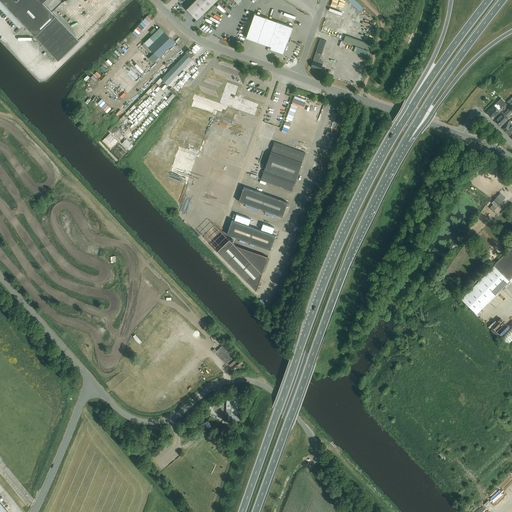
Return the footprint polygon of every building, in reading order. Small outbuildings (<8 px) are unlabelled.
[(0,0),(58,61),(79,40),(40,0),(0,0)] [(195,0),(186,9),(197,20),(216,0),(195,0)] [(350,0),(361,10),(364,6),(357,0),(350,0)] [(255,13),(246,37),(271,46),(271,49),(283,53),(293,27),(255,13)] [(153,63),(175,42),(160,27),(145,43),(155,52),(148,58),(153,63)] [(372,43),(346,34),(345,40),(370,49),(372,43)] [(363,53),(365,47),(356,45),(355,51),(363,53)] [(313,60),(311,67),(320,70),(322,63),(319,62),(323,49),(317,47),(313,60)] [(189,49),(186,52),(186,53),(162,79),(168,85),(195,56),(192,53),(193,51),(189,49)] [(486,112),(489,115),(492,119),(500,111),(494,104),(486,112)] [(497,123),(511,110),(509,108),(504,113),(502,111),(494,120),(497,123)] [(511,111),(511,110),(497,123),(500,126),(509,118),(508,116),(511,111)] [(511,120),(511,121),(510,120),(502,128),(509,135),(511,132),(511,120)] [(305,153),(274,142),(261,180),(291,191),(305,153)] [(244,186),(239,201),(282,216),(287,202),(244,186)] [(493,204),(490,208),(493,211),(504,199),(499,194),(491,203),(493,204)] [(246,224),(247,219),(236,215),(234,220),(246,224)] [(232,220),(227,234),(270,250),(275,235),(232,220)] [(269,232),(271,228),(260,224),(258,228),(269,232)] [(236,245),(230,238),(218,250),(256,290),(268,257),(236,245)] [(511,245),(493,265),(494,265),(461,298),(476,314),(509,280),(511,283),(511,245)] [(507,345),(511,339),(511,326),(500,338),(507,345)] [(227,365),(235,356),(223,344),(215,353),(227,365)] [(238,391),(232,391),(232,396),(227,396),(226,408),(228,408),(227,413),(228,413),(228,420),(240,421),(241,413),(240,413),(240,407),(238,407),(238,391)] [(205,433),(201,428),(199,430),(202,433),(200,434),(198,432),(192,437),(196,442),(204,435),(204,434),(205,433)] [(9,511),(0,501),(0,511),(9,511)]
